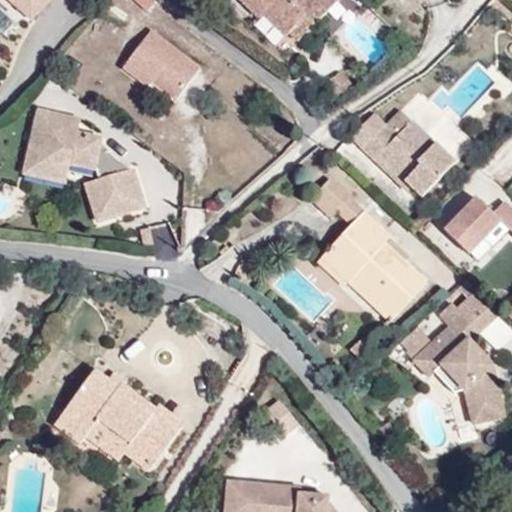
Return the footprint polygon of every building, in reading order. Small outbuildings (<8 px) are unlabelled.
[(9,0),(31,20),(48,0),(9,0)] [(154,3),(151,0),(135,0),(147,10),(154,3)] [(307,36),(340,4),(336,0),(302,0),(296,6),(290,0),(239,0),(260,22),(266,16),(288,39),(300,28),(307,36)] [(511,33),(511,22),(505,16),(495,27),(507,39),(511,33)] [(199,68),(149,32),(121,70),(146,88),(150,83),(175,101),(199,68)] [(328,107),(346,88),(328,72),(311,92),(328,107)] [(136,175),(97,132),(73,128),(76,118),(40,109),(24,175),(65,182),(68,166),(96,170),(99,178),(84,182),(95,225),(145,211),(136,175)] [(394,141),(413,121),(402,109),(387,124),(382,130),(394,141)] [(419,200),(456,162),(413,121),(394,141),(382,130),(387,124),(376,114),(354,137),(419,200)] [(334,220),(353,200),(332,181),(308,207),(329,226),(334,220)] [(0,192),(0,214),(13,217),(18,196),(0,192)] [(469,253),(500,219),(511,230),(511,208),(503,200),(492,212),(476,197),(445,231),(469,253)] [(427,284),(386,245),(393,238),(353,200),(334,220),(346,231),(321,258),(349,284),(358,274),(400,313),(427,284)] [(400,313),(358,274),(349,284),(391,323),(400,313)] [(489,301),(469,280),(458,292),(478,310),(489,301)] [(511,286),(499,301),(511,312),(511,286)] [(465,321),(478,310),(461,295),(446,309),(460,320),(462,318),(465,321)] [(496,372),(472,345),(480,338),(465,321),(462,318),(460,320),(412,363),(428,382),(442,369),(461,391),(471,424),(507,419),(496,372)] [(408,356),(426,339),(418,330),(399,346),(408,356)] [(345,358),(361,344),(349,333),(334,347),(345,358)] [(112,382),(115,378),(103,369),(96,379),(107,388),(112,382)] [(461,391),(442,369),(428,382),(448,403),(461,391)] [(174,430),(112,382),(107,388),(96,379),(84,370),(43,424),(66,442),(71,435),(84,419),(116,444),(110,451),(140,474),(174,430)] [(297,425),(279,401),(263,414),(281,437),(297,425)] [(116,444),(84,419),(71,435),(103,460),(110,451),(116,444)] [(330,496),(304,493),(305,484),(228,477),(224,511),(260,511),(274,511),(331,511),(329,509),(330,496)]
